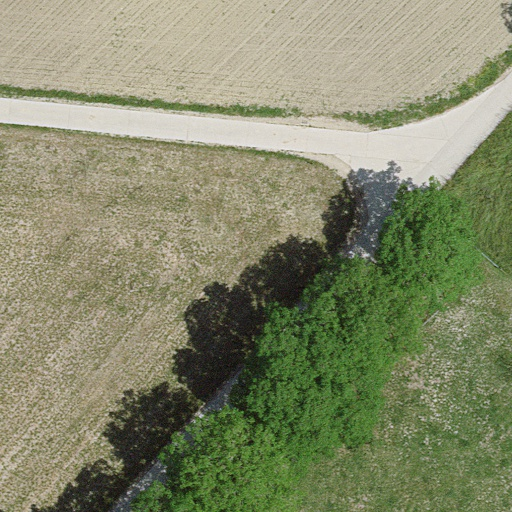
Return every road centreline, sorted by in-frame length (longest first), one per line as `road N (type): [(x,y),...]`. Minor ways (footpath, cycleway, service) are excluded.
road 1 (track): [(511,82),(127,511)]
road 2 (track): [(448,151),(0,108)]
